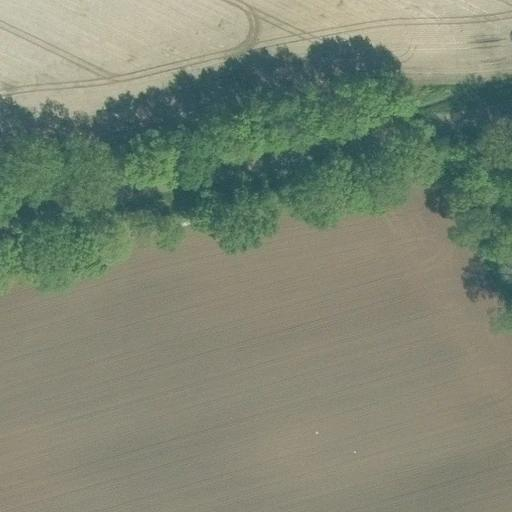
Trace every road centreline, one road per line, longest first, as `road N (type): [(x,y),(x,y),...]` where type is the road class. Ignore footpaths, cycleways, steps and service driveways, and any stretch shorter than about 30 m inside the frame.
road 1 (unclassified): [(0,229),(274,150),(511,105)]
road 2 (track): [(442,118),(511,241)]
